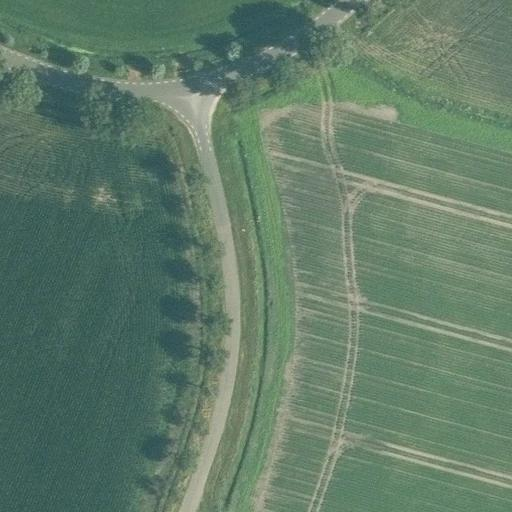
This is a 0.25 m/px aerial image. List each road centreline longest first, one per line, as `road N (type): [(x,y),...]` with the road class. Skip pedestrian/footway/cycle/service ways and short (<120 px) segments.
road 1 (unclassified): [(186,511),(221,409),(232,339),(226,240),(190,85)]
road 2 (unclassified): [(190,85),(104,88),(0,55)]
road 3 (unclassified): [(190,85),(272,55),(352,0)]
